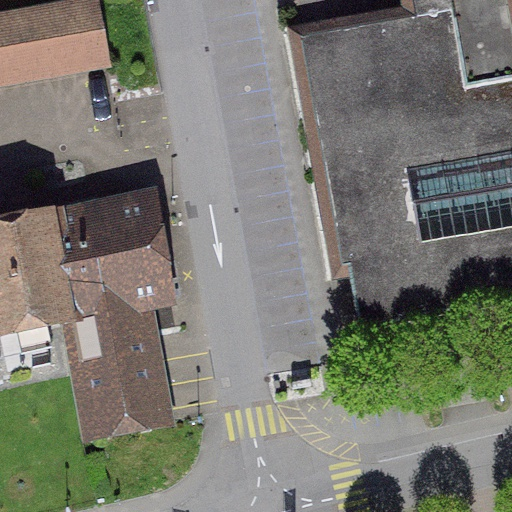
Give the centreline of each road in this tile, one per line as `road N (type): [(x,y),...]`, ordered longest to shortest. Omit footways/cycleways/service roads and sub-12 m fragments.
road 1 (residential): [(176,0),(269,511)]
road 2 (residential): [(281,511),(511,457)]
